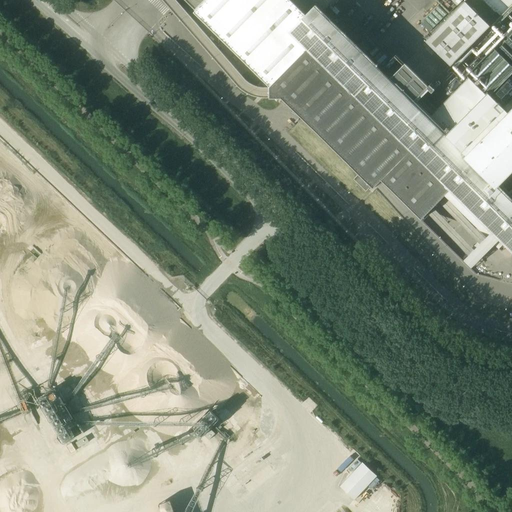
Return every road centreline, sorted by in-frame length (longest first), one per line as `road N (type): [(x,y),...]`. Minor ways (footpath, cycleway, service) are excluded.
road 1 (tertiary): [(511,395),(462,386),(415,361),(259,200)]
road 2 (tertiary): [(33,0),(259,200)]
road 3 (tertiary): [(259,200),(55,0)]
